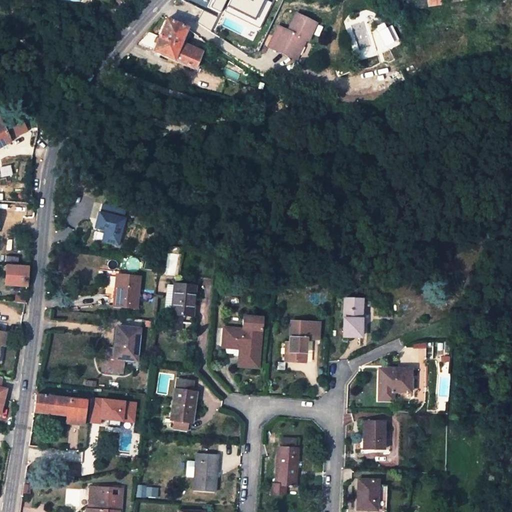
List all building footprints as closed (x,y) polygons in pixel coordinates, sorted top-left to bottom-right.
[(223,0),(201,0),(200,2),(216,11),(223,0)] [(306,40),(315,23),(296,13),(287,30),(284,28),(273,48),(290,57),(301,38),(304,40),(306,40)] [(166,19),(152,51),(194,70),(200,56),(178,46),(179,42),(186,27),(166,19)] [(374,31),(382,45),(396,37),(389,23),(374,31)] [(301,38),(290,57),(294,60),(304,40),(301,38)] [(200,56),(202,52),(179,42),(178,46),(200,56)] [(8,130),(12,139),(26,132),(20,119),(6,126),(8,130)] [(0,147),(9,142),(4,131),(2,127),(0,121),(0,147)] [(125,210),(101,205),(99,213),(123,219),(125,210)] [(123,219),(99,213),(94,227),(104,230),(102,241),(117,245),(123,219)] [(162,222),(135,214),(132,223),(159,232),(162,222)] [(5,285),(25,286),(27,267),(6,266),(6,272),(5,285)] [(139,276),(116,274),(114,295),(113,306),(136,308),(139,276)] [(180,331),(182,315),(192,316),(196,286),(174,284),(174,286),(171,314),(169,330),(180,331)] [(165,313),(171,314),(174,286),(168,285),(165,313)] [(361,299),(344,298),(343,336),(360,336),(361,299)] [(258,368),(260,330),(261,317),(242,315),(242,329),(223,327),(222,347),(226,348),(239,349),(239,356),(238,366),(258,368)] [(320,323),(291,322),(290,343),(285,342),(284,361),(304,362),(306,339),(319,339),(320,323)] [(121,372),(122,359),(135,361),(139,329),(117,326),(114,349),(104,347),(101,370),(121,372)] [(426,364),(426,344),(414,344),(414,364),(426,364)] [(410,398),(411,369),(379,369),(378,400),(392,401),(392,397),(410,398)] [(174,389),(170,419),(171,419),(170,427),(189,430),(190,422),(191,423),(195,393),(190,392),(191,388),(192,382),(177,380),(175,389),(174,389)] [(83,426),(97,426),(99,399),(86,398),(85,400),(35,394),(33,411),(66,416),(64,436),(82,439),(83,426)] [(157,400),(149,399),(147,413),(156,414),(157,400)] [(384,421),(363,421),(363,450),(384,450),(384,421)] [(280,438),(280,447),(296,448),(296,439),(280,438)] [(277,446),(276,477),(276,484),(272,484),(271,494),(279,494),(284,494),(285,485),(296,486),(296,482),(298,448),(296,448),(280,447),(277,446)] [(218,455),(195,453),(195,457),(195,471),(194,491),(215,492),(216,477),(212,477),(212,473),(217,473),(218,455)] [(378,481),(357,480),(356,510),(377,511),(378,481)] [(120,509),(121,499),(107,498),(107,490),(94,489),(93,499),(89,499),(88,505),(86,505),(85,511),(117,511),(118,508),(120,509)] [(107,498),(121,499),(121,491),(107,490),(107,498)]
